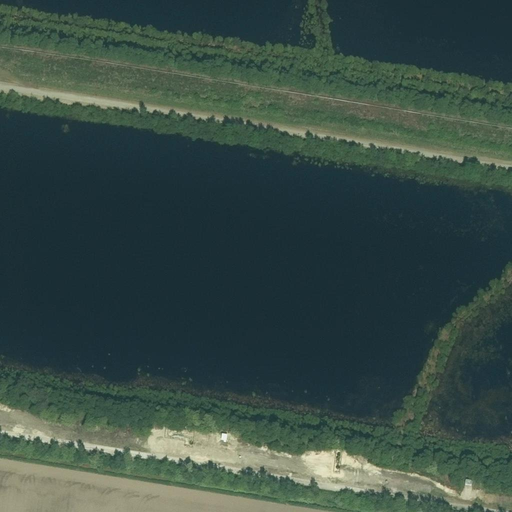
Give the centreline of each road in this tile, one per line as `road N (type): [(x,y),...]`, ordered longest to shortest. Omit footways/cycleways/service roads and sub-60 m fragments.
road 1 (track): [(0,89),(511,172)]
road 2 (track): [(505,511),(0,431)]
